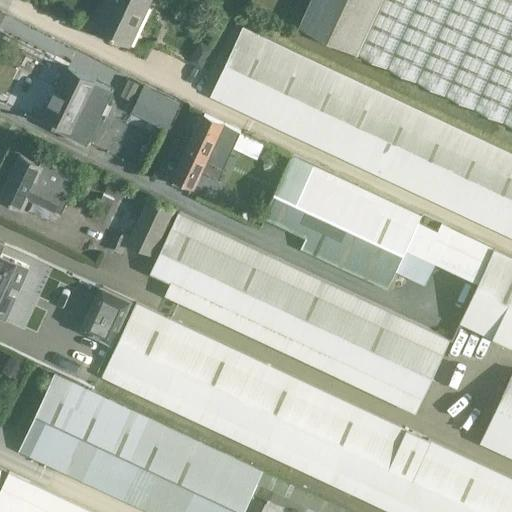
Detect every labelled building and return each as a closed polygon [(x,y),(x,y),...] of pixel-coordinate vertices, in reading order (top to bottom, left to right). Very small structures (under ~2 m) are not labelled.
[(112,0),(113,0),(99,29),(130,43),(150,0),(112,0)] [(358,52),(382,0),(311,0),(300,24),(358,52)] [(511,0),(382,0),(358,52),(511,123),(511,0)] [(511,151),(244,26),(218,79),(211,94),(511,235),(511,151)] [(200,40),(189,61),(202,68),(214,47),(200,40)] [(109,100),(94,94),(90,92),(97,78),(69,65),(57,90),(59,91),(54,101),(52,100),(45,116),(72,129),(82,110),(100,118),(109,100)] [(129,77),(121,93),(132,98),(140,83),(129,77)] [(133,109),(138,112),(168,127),(180,101),(144,85),(133,109)] [(219,178),(233,147),(257,157),(263,143),(240,132),(241,129),(225,122),(204,113),(174,177),(193,186),(200,170),(219,178)] [(511,345),(511,255),(496,248),(442,223),(439,231),(418,221),(422,214),(292,153),(259,227),(388,286),(396,268),(426,282),(436,259),(480,279),(460,321),(511,345)] [(20,154),(0,195),(0,198),(23,209),(28,197),(62,213),(81,174),(44,156),(40,164),(20,154)] [(104,221),(115,196),(104,191),(92,215),(104,221)] [(148,196),(128,240),(154,252),(173,208),(148,196)] [(417,409),(448,342),(451,336),(179,211),(145,283),(417,409)] [(0,315),(4,318),(14,296),(7,293),(10,285),(18,288),(27,267),(13,260),(11,259),(0,254),(0,250),(4,243),(0,240),(0,315)] [(102,287),(83,329),(85,330),(109,341),(111,342),(131,299),(104,287),(102,286),(102,287)] [(511,511),(511,475),(137,302),(103,373),(400,511),(511,511)] [(10,356),(3,370),(17,377),(24,363),(10,356)] [(243,511),(254,491),(263,470),(56,373),(20,449),(155,511),(243,511)] [(511,373),(482,439),(511,453),(511,373)] [(348,511),(350,511),(263,470),(254,491),(300,511),(348,511)] [(0,511),(96,511),(9,471),(0,491),(0,511)] [(261,511),(287,511),(266,502),(261,511)]
